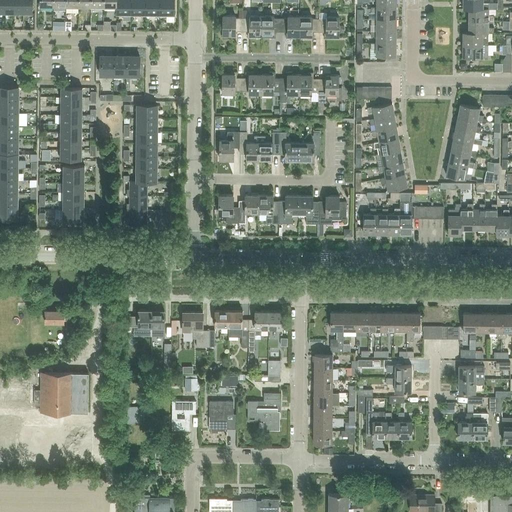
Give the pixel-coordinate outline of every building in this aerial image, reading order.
[(14,13),(13,0),(5,0),(5,13),(14,13)] [(23,13),(22,0),(13,0),(14,13),(23,13)] [(22,0),(23,13),(32,14),(32,0),(22,0)] [(116,0),(116,8),(116,15),(130,15),(130,0),(116,0)] [(145,16),(144,0),(130,0),(130,15),(145,16)] [(159,16),(158,0),(144,0),(145,16),(159,16)] [(158,0),(159,16),(174,16),(173,0),(158,0)] [(482,3),(482,0),(462,0),(463,9),(468,9),(488,9),(488,3),(482,3)] [(376,7),(371,6),(371,12),(376,12),(376,19),(396,19),(396,7),(376,7)] [(488,15),(488,9),(468,9),(468,21),(488,21),(493,21),(493,15),(488,15)] [(300,16),(288,16),(288,12),(282,12),(282,18),(281,18),(280,32),(286,32),(286,38),(292,38),(292,35),(299,36),(300,16)] [(338,16),(327,16),(327,13),(319,13),(319,18),(319,32),(324,32),(324,38),(330,38),(330,36),(338,36),(338,16)] [(242,32),(242,18),(235,18),(235,15),(223,15),(222,35),(230,35),(230,38),(237,38),(237,32),(242,32)] [(261,35),(261,15),(249,15),(249,18),(242,18),(242,32),(247,32),(247,38),(254,38),(254,35),(261,35)] [(280,32),(281,18),(273,18),(273,16),(261,15),(261,35),(269,35),(269,38),(275,38),(275,32),(280,32)] [(319,32),(319,18),(311,18),(311,16),(300,16),(299,36),(307,36),(307,38),(313,38),(313,32),(319,32)] [(376,19),(370,19),(370,24),(376,24),(376,31),(395,31),(396,19),(376,19)] [(488,27),(488,21),(468,21),(468,32),(468,33),(488,33),(493,33),(493,27),(488,27)] [(376,31),(370,31),(370,36),(376,36),(376,43),(395,43),(395,31),(376,31)] [(468,33),(468,32),(462,32),(462,45),(488,45),(488,33),(468,33)] [(395,43),(376,43),(370,43),(370,48),(376,48),(376,55),(395,56),(395,43)] [(487,57),(488,45),(462,45),(462,57),(487,57)] [(100,56),(100,75),(113,76),(113,56),(100,56)] [(113,56),(113,76),(126,76),(126,56),(113,56)] [(126,56),(126,76),(139,76),(140,56),(126,56)] [(242,91),(242,78),(237,78),(237,72),(230,72),(230,74),(222,74),(222,94),(234,94),(234,91),(242,91)] [(261,94),(261,74),(253,74),(254,72),(247,72),(247,78),(242,78),(242,91),(249,91),(249,94),(261,94)] [(280,91),(280,78),(275,78),(275,72),(268,72),(268,74),(261,74),(261,94),(272,94),(272,91),(280,91)] [(299,94),(299,74),(292,74),(292,72),(285,72),(285,78),(280,78),(280,91),(280,102),(286,102),(286,94),(288,94),(299,94)] [(318,92),(318,78),(313,78),(313,72),(307,72),(307,75),(299,74),(299,94),(311,94),(311,92),(318,92)] [(326,102),(326,94),(337,94),(338,75),(330,75),(330,72),(324,72),(324,78),(318,78),(318,92),(319,92),(318,114),(323,114),(323,102),(326,102)] [(0,86),(0,100),(18,101),(18,87),(0,86)] [(82,97),(82,88),(61,88),(61,97),(82,97)] [(82,106),(82,97),(61,97),(60,106),(82,106)] [(0,100),(0,113),(18,113),(18,101),(0,100)] [(375,118),(394,115),(392,103),(367,107),(368,113),(373,112),(375,118)] [(458,116),(477,120),(482,121),(483,115),(478,114),(479,107),(460,104),(458,116)] [(137,105),(137,118),(157,118),(157,105),(148,105),(137,105)] [(82,115),(82,106),(60,106),(60,115),(82,115)] [(0,113),(0,125),(18,126),(18,113),(0,113)] [(82,124),(82,115),(60,115),(60,124),(82,124)] [(377,130),(396,127),(394,115),(375,118),(369,119),(370,124),(376,123),(377,130)] [(475,126),(477,120),(458,116),(455,127),(474,131),(480,132),(481,127),(475,126)] [(137,118),(137,131),(157,131),(157,118),(137,118)] [(82,133),(82,124),(60,124),(60,133),(82,133)] [(0,125),(0,138),(17,139),(18,126),(0,125)] [(379,142),(398,139),(396,127),(377,130),(371,131),(372,136),(378,135),(379,142)] [(473,138),(474,131),(455,127),(453,139),(472,143),(482,145),(483,140),(473,138)] [(137,131),(137,143),(157,144),(157,131),(137,131)] [(239,148),(239,132),(227,132),(227,142),(219,142),(219,160),(233,160),(233,148),(239,148)] [(254,135),(254,142),(246,142),(246,132),(239,132),(239,148),(239,154),(246,154),(246,160),(259,160),(259,135),(254,135)] [(279,154),(279,132),(272,132),(272,142),(265,142),(265,135),(259,135),(259,160),(272,160),(272,154),(279,154)] [(299,160),(299,142),(286,142),(286,132),(279,132),(279,154),(285,154),(285,160),(299,160)] [(299,142),(299,160),(313,160),(314,154),(319,154),(320,132),(313,132),(313,142),(299,142)] [(82,142),(82,133),(60,133),(60,141),(82,142)] [(0,151),(17,152),(17,151),(17,139),(0,138),(0,151)] [(381,154),(400,150),(398,139),(379,142),(373,143),(374,148),(380,147),(381,154)] [(471,150),(472,143),(453,139),(450,151),(470,155),(475,156),(476,151),(471,150)] [(81,150),(82,142),(60,141),(60,150),(81,150)] [(137,143),(137,156),(156,156),(157,144),(137,143)] [(81,160),(81,150),(60,150),(60,159),(81,160)] [(383,165),(402,162),(400,150),(381,154),(376,155),(377,160),(382,159),(383,165)] [(468,161),(470,155),(450,151),(448,163),(467,167),(473,168),(474,162),(468,161)] [(0,167),(17,168),(17,155),(17,154),(0,154),(0,167)] [(137,156),(137,169),(156,169),(156,156),(137,156)] [(228,177),(237,178),(240,162),(231,161),(228,177)] [(385,177),(404,174),(402,162),(383,165),(378,166),(379,172),(384,171),(385,177)] [(466,173),(467,167),(448,163),(446,175),(470,180),(471,174),(466,173)] [(63,175),(84,175),(84,166),(63,165),(63,175)] [(0,167),(0,180),(17,180),(17,168),(0,167)] [(137,169),(137,181),(147,182),(156,182),(156,169),(137,169)] [(339,179),(340,171),(333,170),(332,178),(339,179)] [(386,183),(388,190),(407,186),(404,174),(385,177),(380,178),(381,184),(386,183)] [(84,184),(84,175),(63,175),(63,183),(84,184)] [(0,180),(0,193),(17,193),(17,180),(0,180)] [(147,182),(137,181),(130,181),(130,189),(127,189),(127,196),(129,196),(147,196),(147,182)] [(84,192),(84,184),(63,183),(63,192),(84,192)] [(427,191),(427,185),(414,185),(414,193),(425,193),(427,191)] [(432,187),(427,190),(432,197),(437,194),(432,187)] [(84,201),(84,192),(63,192),(63,201),(84,201)] [(0,193),(0,205),(17,206),(17,193),(0,193)] [(238,223),(239,207),(233,207),(233,195),(219,195),(219,215),(226,215),(226,223),(238,223)] [(259,214),(259,195),(245,195),(245,201),(239,201),(239,207),(238,223),(245,223),(245,212),(251,212),(251,214),(259,214)] [(279,223),(279,201),(272,201),(273,195),(259,195),(259,214),(266,214),(266,216),(272,216),(272,223),(279,223)] [(299,215),(299,195),(285,195),(285,201),(279,201),(279,223),(291,223),(292,215),(299,215)] [(319,223),(319,201),(312,201),(312,195),(299,195),(299,215),(306,215),(305,223),(319,223)] [(346,202),(339,202),(339,196),(325,195),(325,201),(319,201),(319,223),(331,223),(332,219),(346,220),(346,202)] [(147,210),(147,196),(129,196),(129,203),(127,203),(127,210),(129,210),(147,210)] [(84,210),(84,201),(63,201),(62,210),(84,210)] [(400,208),(400,214),(399,233),(411,234),(412,205),(410,201),(400,201),(400,208)] [(472,209),(473,209),(473,204),(467,203),(467,209),(460,209),(460,229),(472,229),(472,209)] [(460,209),(461,204),(455,204),(455,209),(448,209),(448,234),(460,234),(460,229),(460,209)] [(484,209),(485,209),(485,204),(479,204),(479,209),(473,209),(472,209),(472,229),(484,229),(484,209)] [(497,204),(491,204),(491,209),(485,209),(484,209),(484,229),(496,229),(496,215),(497,215),(497,204)] [(0,205),(0,218),(17,219),(17,206),(0,205)] [(375,233),(376,214),(376,208),(370,208),(370,214),(363,214),(363,233),(375,233)] [(387,233),(387,214),(387,208),(382,208),(382,214),(376,214),(375,233),(387,233)] [(399,233),(400,214),(400,208),(394,208),(394,214),(387,214),(387,233),(399,233)] [(84,219),(84,210),(62,210),(62,219),(84,219)] [(147,225),(147,210),(129,210),(129,218),(127,218),(127,225),(147,225)] [(508,235),(509,215),(509,210),(503,210),(503,215),(497,215),(496,215),(496,229),(496,235),(508,235)] [(70,320),(70,311),(64,310),(45,310),(44,323),(64,323),(64,320),(70,320)] [(151,336),(151,310),(138,310),(138,316),(125,315),(125,326),(146,327),(145,336),(151,336)] [(151,310),(151,336),(151,327),(158,327),(158,336),(164,336),(164,310),(151,310)] [(228,328),(228,310),(215,310),(215,327),(228,328)] [(249,319),(242,319),(242,311),(228,310),(228,328),(228,336),(242,336),(242,347),(248,347),(249,319)] [(268,329),(269,311),(255,311),(255,319),(249,319),(248,347),(248,351),(255,351),(255,335),(260,335),(261,328),(268,329)] [(269,311),(268,329),(282,329),(282,311),(269,311)] [(344,330),(344,311),(331,311),(331,330),(337,330),(337,339),(331,339),(331,352),(343,352),(343,346),(344,330)] [(356,330),(356,312),(344,311),(344,330),(356,330)] [(208,347),(208,330),(203,330),(203,312),(183,312),(183,332),(192,331),(192,338),(196,338),(196,346),(208,347)] [(369,330),(369,312),(356,312),(356,330),(369,330)] [(381,330),(382,312),(369,312),(369,330),(381,330)] [(394,330),(394,312),(382,312),(381,330),(394,330)] [(406,331),(407,312),(394,312),(394,330),(406,331)] [(419,331),(419,312),(407,312),(406,331),(406,340),(413,340),(413,331),(419,331)] [(476,313),(463,313),(463,331),(469,331),(469,339),(476,339),(476,331),(476,313)] [(489,331),(489,313),(476,313),(476,331),(489,331)] [(501,313),(489,313),(489,331),(497,331),(496,338),(501,338),(501,313)] [(511,313),(501,313),(501,338),(505,338),(506,332),(511,331),(511,313)] [(476,358),(476,352),(475,352),(475,350),(460,350),(460,358),(476,358)] [(314,367),(332,367),(332,354),(314,354),(314,367)] [(275,361),(268,361),(268,375),(280,375),(280,368),(280,360),(275,361)] [(395,378),(411,378),(411,365),(386,365),(386,371),(395,371),(395,378)] [(475,379),(475,378),(475,372),(484,372),(484,366),(459,365),(459,379),(475,379)] [(332,380),(332,367),(314,367),(314,380),(332,380)] [(345,373),(345,377),(351,377),(351,368),(338,368),(338,374),(345,373)] [(35,386),(0,386),(0,408),(35,409),(35,406),(40,406),(40,412),(88,412),(88,373),(41,372),(41,390),(35,389),(35,386)] [(236,388),(236,377),(224,377),(224,389),(236,388)] [(411,378),(395,378),(386,378),(386,383),(395,383),(395,391),(411,391),(411,378)] [(484,384),(484,380),(484,379),(475,378),(475,379),(459,379),(458,392),(475,392),(475,384),(484,384)] [(332,393),(332,380),(314,380),(314,392),(332,393)] [(247,416),(248,420),(263,420),(263,429),(279,429),(279,401),(280,398),(280,392),(264,392),(264,401),(247,401),(247,416)] [(332,405),(332,393),(314,392),(314,405),(332,405)] [(196,413),(196,400),(172,400),(172,429),(189,429),(190,413),(196,413)] [(233,413),(233,401),(210,401),(210,430),(210,432),(218,432),(218,430),(227,430),(227,413),(233,413)] [(332,418),(332,405),(314,405),(314,417),(332,418)] [(386,421),(385,421),(385,412),(373,412),(373,436),(373,437),(386,437),(386,421)] [(399,421),(398,421),(391,421),(391,412),(385,412),(385,421),(386,421),(386,437),(398,437),(399,421)] [(399,421),(398,437),(411,437),(412,421),(404,421),(404,412),(398,412),(398,421),(399,421)] [(473,412),(467,412),(466,412),(466,421),(458,421),(458,438),(472,438),(472,421),(473,421),(473,412)] [(472,421),(472,438),(487,438),(487,413),(473,412),(473,421),(472,421)] [(332,430),(332,418),(314,417),(313,430),(332,430)] [(511,417),(502,417),(502,426),(503,426),(503,442),(511,442),(511,417)] [(331,443),(332,430),(313,430),(313,443),(331,443)] [(354,444),(354,431),(343,431),(343,437),(348,437),(348,444),(354,444)] [(347,511),(348,494),(329,493),(328,511),(347,511)] [(174,511),(175,497),(149,497),(149,494),(143,494),(143,497),(135,497),(134,511),(174,511)] [(434,503),(434,494),(410,494),(410,511),(429,511),(441,511),(442,503),(434,503)] [(511,511),(511,495),(493,495),(492,511),(511,511)] [(232,511),(233,501),(227,501),(227,498),(209,498),(209,511),(232,511)] [(255,511),(256,501),(256,499),(241,498),(241,501),(233,501),(232,511),(255,511)] [(278,511),(279,499),(261,499),(261,501),(256,501),(255,511),(278,511)]
